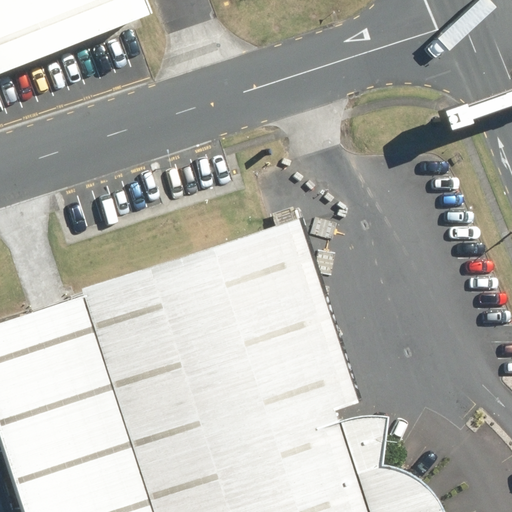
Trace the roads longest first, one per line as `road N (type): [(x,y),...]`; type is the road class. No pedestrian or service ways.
road 1 (unclassified): [(0,166),(464,23)]
road 2 (tertiary): [(511,141),(464,23)]
